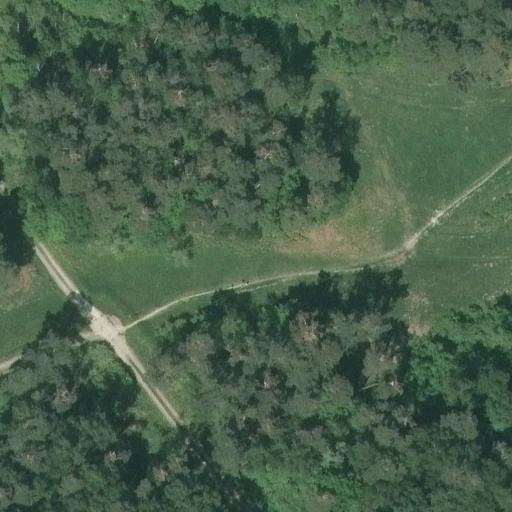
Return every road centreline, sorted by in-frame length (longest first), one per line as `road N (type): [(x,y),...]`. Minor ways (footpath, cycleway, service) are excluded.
road 1 (track): [(15,0),(191,32),(377,92),(460,105),(511,101)]
road 2 (track): [(105,335),(174,306),(383,264),(511,165)]
road 3 (track): [(0,216),(105,335),(240,511)]
